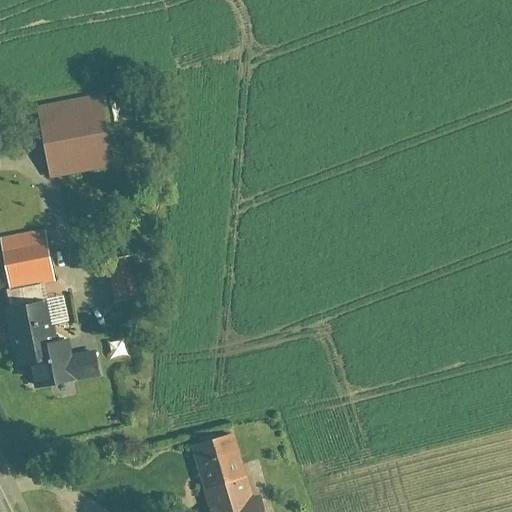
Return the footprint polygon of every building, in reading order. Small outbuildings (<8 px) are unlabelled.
[(40,111),(52,178),(118,167),(106,100),(40,111)] [(0,203),(0,258),(6,287),(58,277),(40,195),(0,203)] [(113,266),(116,304),(144,302),(141,263),(113,266)] [(19,366),(40,365),(42,386),(103,381),(100,348),(69,351),(66,305),(15,309),(19,366)] [(275,511),(274,503),(263,506),(245,435),(203,446),(219,511),(275,511)]
